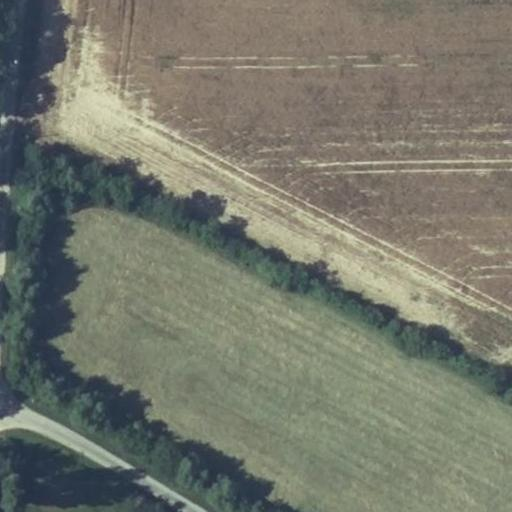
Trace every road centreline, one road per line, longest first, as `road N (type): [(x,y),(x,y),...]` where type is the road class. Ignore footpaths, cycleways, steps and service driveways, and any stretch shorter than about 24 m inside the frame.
road 1 (unclassified): [(0,409),(49,427),(190,511)]
road 2 (unclassified): [(0,214),(18,0)]
